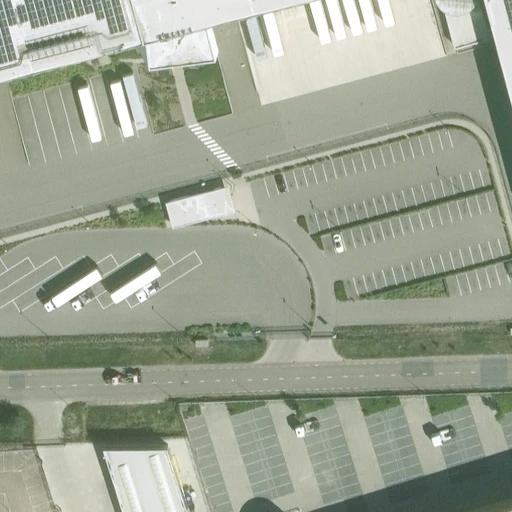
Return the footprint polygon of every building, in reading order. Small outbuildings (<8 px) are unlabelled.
[(511,0),(0,0),(0,69),(133,34),(140,43),(151,59),(154,59),(153,45),(174,42),(175,43),(176,42),(171,24),(181,22),(190,41),(191,40),(188,20),(204,15),(205,39),(214,51),(217,51),(207,15),(261,0),(489,0),(511,84),(511,0)] [(489,36),(479,0),(440,0),(443,3),(455,46),(489,36)] [(236,243),(420,240),(420,195),(303,197),(303,203),(267,204),(266,190),(235,191),(236,243)] [(125,511),(189,511),(168,445),(104,444),(125,511)] [(511,511),(511,494),(468,508),(454,511),(511,511)]
